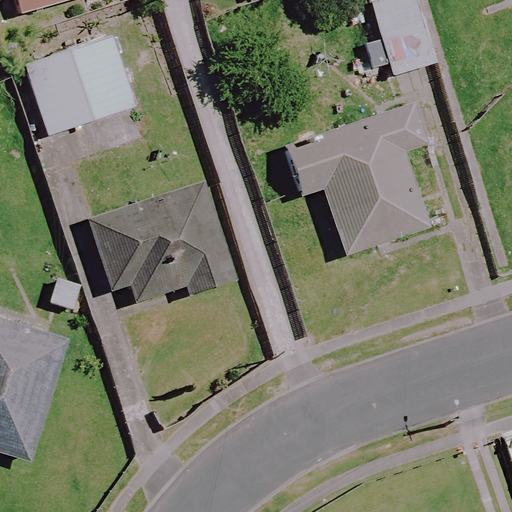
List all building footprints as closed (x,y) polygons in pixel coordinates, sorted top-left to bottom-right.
[(83,0),(9,0),(14,18),(83,0)] [(429,69),(408,0),(362,0),(386,82),(429,69)] [(129,112),(104,39),(16,68),(41,142),(129,112)] [(386,120),(356,128),(279,151),(295,202),(317,196),(336,261),(420,236),(386,120)] [(221,280),(195,195),(84,228),(105,295),(122,290),(127,308),(221,280)] [(0,460),(22,466),(55,345),(0,329),(0,460)]
